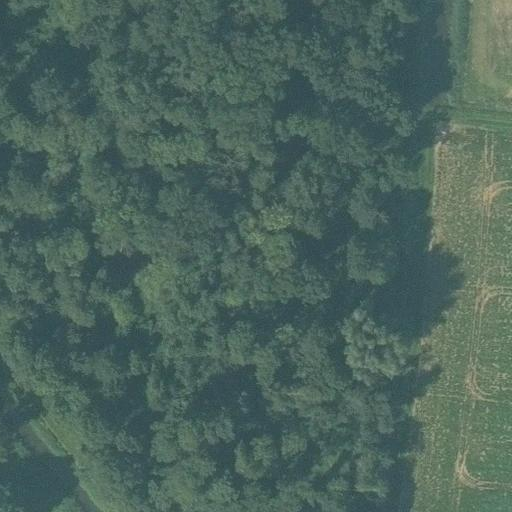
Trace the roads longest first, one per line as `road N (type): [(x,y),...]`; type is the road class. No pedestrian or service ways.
road 1 (track): [(0,364),(114,511)]
road 2 (track): [(511,92),(467,88),(473,0)]
